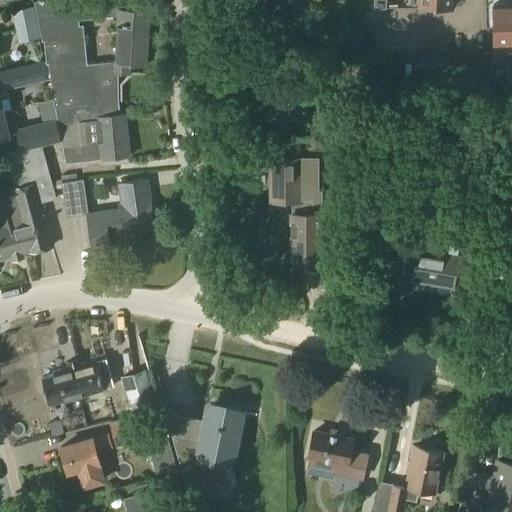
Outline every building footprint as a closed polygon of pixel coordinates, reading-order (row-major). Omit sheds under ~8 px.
[(268,0),(266,31),(302,34),(304,0),(268,0)] [(511,4),(493,5),(493,53),(511,52),(511,4)] [(34,7),(10,12),(16,44),(27,42),(40,39),(34,7)] [(109,12),(108,50),(124,50),(125,12),(109,12)] [(341,30),(340,40),(361,42),(362,32),(341,30)] [(30,52),(28,58),(39,62),(42,52),(37,49),(30,52)] [(3,70),(0,71),(0,84),(31,77),(32,83),(47,80),(43,61),(3,70)] [(266,84),(265,118),(298,119),(300,86),(266,84)] [(0,111),(12,109),(8,95),(0,97),(0,111)] [(511,105),(494,103),(491,133),(511,135),(511,128),(511,105)] [(124,113),(119,114),(96,116),(96,119),(89,120),(87,104),(54,108),(65,164),(101,159),(129,156),(124,113)] [(12,109),(0,111),(0,138),(8,136),(6,125),(15,123),(12,109)] [(55,121),(16,130),(21,150),(60,140),(55,121)] [(41,147),(22,153),(29,178),(48,173),(41,147)] [(320,235),(320,200),(311,200),(311,158),(241,159),(241,174),(252,176),(250,182),(276,187),(276,201),(291,201),(291,255),(309,255),(309,271),(338,271),(338,235),(320,235)] [(64,217),(86,214),(80,179),(59,182),(64,217)] [(118,209),(86,214),(92,255),(110,252),(108,235),(154,227),(150,199),(147,200),(144,179),(117,183),(120,204),(117,204),(118,209)] [(5,226),(0,227),(0,258),(53,244),(35,182),(12,189),(17,206),(1,210),(5,226)] [(404,236),(402,251),(387,251),(387,284),(414,284),(414,278),(452,284),(457,254),(456,254),(458,242),(448,241),(448,244),(404,236)] [(53,374),(41,378),(48,404),(112,386),(104,360),(95,362),(94,360),(52,371),(53,374)] [(105,402),(110,422),(145,413),(158,409),(147,370),(121,378),(127,396),(105,402)] [(101,391),(86,397),(91,408),(105,402),(101,391)] [(229,461),(241,409),(225,405),(224,408),(208,404),(200,440),(169,433),(187,495),(208,489),(207,483),(234,475),(229,461)] [(146,414),(145,413),(110,422),(119,450),(152,440),(151,436),(163,433),(157,411),(146,414)] [(60,418),(48,421),(52,433),(63,430),(60,418)] [(309,455),(307,468),(313,469),(312,475),(328,478),(329,473),(336,474),(339,462),(360,466),(366,442),(343,437),(344,432),(330,429),(329,434),(313,431),(308,455),(309,455)] [(91,438),(60,447),(67,472),(78,469),(82,486),(102,480),(98,463),(95,451),(111,447),(107,434),(92,439),(91,438)] [(379,481),(373,511),(401,511),(405,498),(416,501),(419,489),(433,492),(442,451),(414,445),(406,486),(379,481)] [(466,469),(459,500),(476,504),(480,486),(489,489),(484,511),(511,511),(511,463),(496,460),(492,475),(466,469)] [(126,511),(152,511),(153,511),(154,511),(149,492),(123,499),(126,511)]
